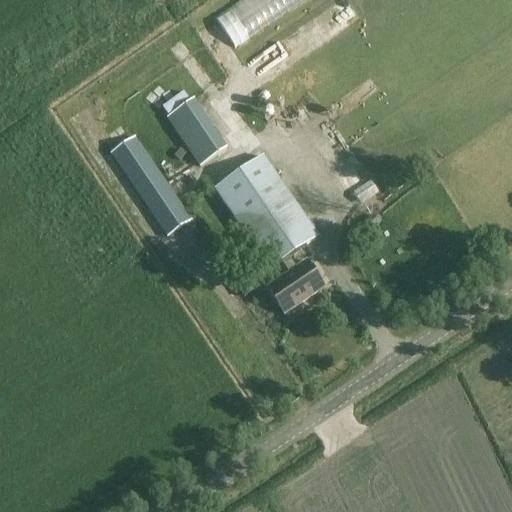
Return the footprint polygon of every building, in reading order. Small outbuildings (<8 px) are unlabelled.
[(220,40),(290,0),(228,0),(190,21),(200,40),(215,31),(220,40)] [(346,0),(332,0),(289,21),(302,47),(357,21),(346,0)] [(8,58),(15,80),(60,65),(52,43),(8,58)] [(194,89),(205,82),(189,60),(179,67),(194,89)] [(225,153),(192,104),(167,122),(200,170),(225,153)] [(328,173),(345,167),(331,127),(314,133),(328,173)] [(167,238),(191,222),(134,138),(110,154),(167,238)] [(161,145),(176,164),(185,157),(170,138),(161,145)] [(295,269),(289,260),(319,239),(264,159),(215,192),(269,273),(283,265),(288,273),(266,289),(284,315),(324,289),(306,262),(295,269)] [(189,162),(166,175),(173,186),(196,172),(189,162)] [(472,274),(478,270),(474,264),(468,269),(472,274)] [(238,270),(230,276),(245,298),(253,292),(238,270)] [(364,293),(351,298),(359,319),(372,314),(364,293)]
